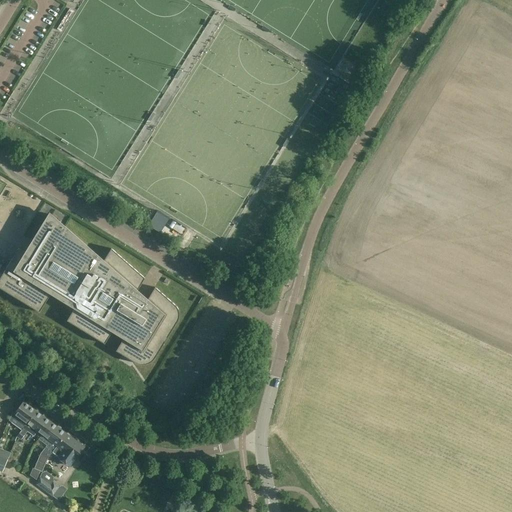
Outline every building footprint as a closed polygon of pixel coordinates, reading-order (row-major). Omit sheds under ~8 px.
[(158,211),(148,226),(160,233),(169,218),(158,211)] [(103,261),(49,212),(24,252),(18,248),(0,278),(0,288),(39,312),(50,294),(74,309),(67,321),(104,344),(112,332),(123,339),(116,351),(134,362),(136,363),(139,364),(142,365),(145,365),(147,364),(150,363),(152,361),(154,359),(156,357),(178,321),(179,318),(179,316),(179,314),(179,311),(178,309),(177,307),(175,305),(155,287),(147,300),(137,291),(145,278),(111,248),(103,261)] [(22,401),(14,413),(16,415),(14,418),(19,422),(20,426),(23,428),(27,423),(36,411),(22,401)] [(21,431),(17,437),(21,440),(27,431),(34,436),(38,431),(42,434),(51,422),(36,411),(27,423),(23,428),(21,431)] [(40,454),(34,468),(40,471),(42,472),(48,458),(53,452),(52,452),(66,433),(51,422),(42,434),(39,439),(47,445),(40,454)] [(66,433),(52,452),(53,452),(58,456),(57,457),(62,461),(69,465),(69,466),(70,465),(71,463),(75,458),(84,446),(66,433)] [(0,455),(0,471),(2,472),(8,460),(8,459),(10,453),(4,451),(2,456),(0,455)] [(50,484),(40,475),(36,484),(53,497),(61,486),(53,480),(50,484)]
